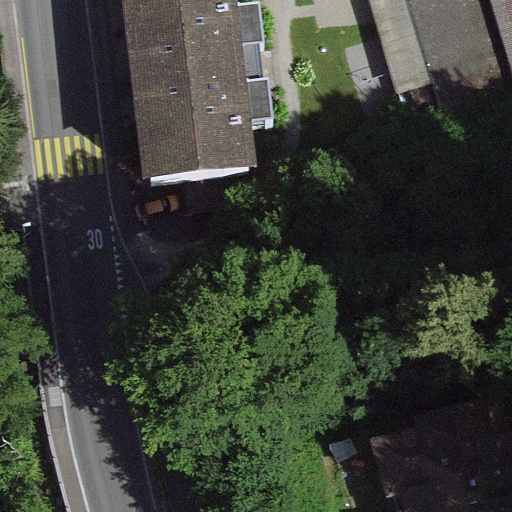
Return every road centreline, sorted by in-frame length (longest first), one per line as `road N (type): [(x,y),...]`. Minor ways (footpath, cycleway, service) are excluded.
road 1 (residential): [(191,511),(138,317),(81,247)]
road 2 (residential): [(122,511),(109,473),(81,247)]
road 3 (residential): [(81,247),(53,0)]
